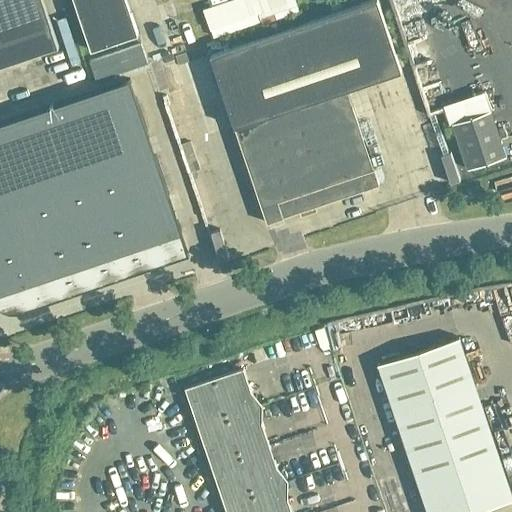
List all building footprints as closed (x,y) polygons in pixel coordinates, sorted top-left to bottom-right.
[(52,27),(42,0),(0,0),(0,68),(60,48),(52,27)] [(138,33),(126,0),(74,0),(91,49),(138,33)] [(210,39),(299,17),(294,0),(240,0),(203,9),(210,39)] [(379,184),(347,88),(401,70),(377,0),(370,0),(210,54),(267,222),(379,184)] [(394,0),(408,53),(434,46),(432,36),(435,35),(433,27),(421,30),(417,18),(421,17),(416,0),(394,0)] [(182,231),(130,78),(0,122),(0,292),(44,278),(118,253),(182,231)] [(506,155),(491,109),(452,122),(468,168),(506,155)] [(469,511),(511,498),(511,494),(459,336),(379,363),(428,511),(469,511)] [(257,406),(244,367),(185,387),(198,425),(257,406)] [(269,444),(257,406),(198,425),(211,463),(269,444)] [(282,482),(269,444),(211,463),(224,501),(282,482)] [(292,511),(282,482),(224,501),(227,511),(292,511)]
